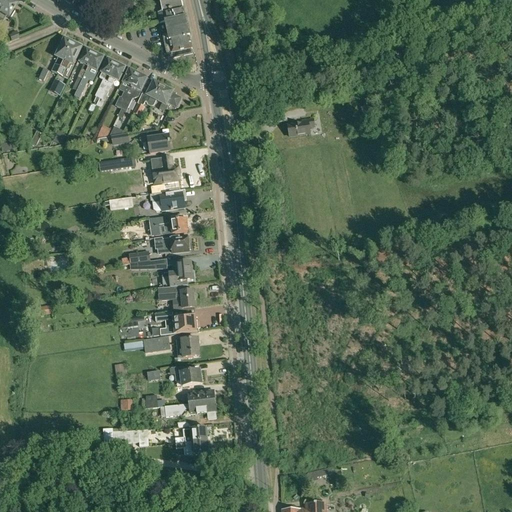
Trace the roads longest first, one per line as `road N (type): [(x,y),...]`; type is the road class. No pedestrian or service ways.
road 1 (primary): [(262,511),(218,80)]
road 2 (residential): [(218,80),(184,80),(37,0)]
